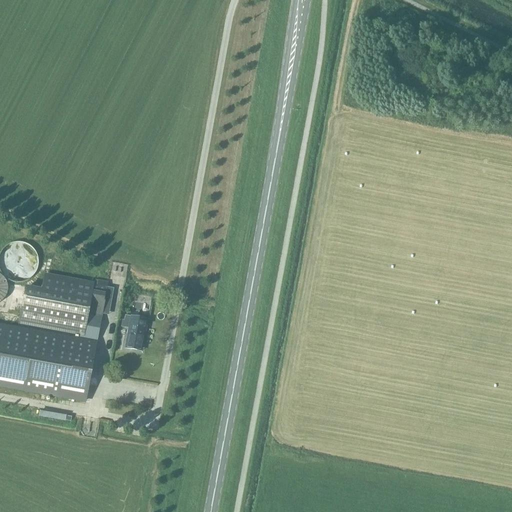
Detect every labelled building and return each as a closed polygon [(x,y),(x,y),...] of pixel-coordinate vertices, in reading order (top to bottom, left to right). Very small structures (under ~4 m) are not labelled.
[(19,271),(17,262),(7,264),(8,272),(19,271)] [(91,290),(76,289),(76,298),(88,299),(87,312),(103,312),(105,285),(91,284),(91,290)] [(20,291),(16,321),(80,331),(85,301),(20,291)] [(148,320),(125,316),(124,325),(129,326),(126,343),(125,343),(124,349),(134,351),(142,352),(148,320)] [(84,336),(97,336),(98,324),(84,323),(84,336)] [(0,385),(44,394),(47,381),(62,384),(70,344),(54,341),(55,335),(0,324),(0,385)] [(149,406),(152,385),(122,381),(119,400),(134,402),(134,404),(149,406)] [(63,417),(64,409),(41,409),(40,417),(63,417)]
